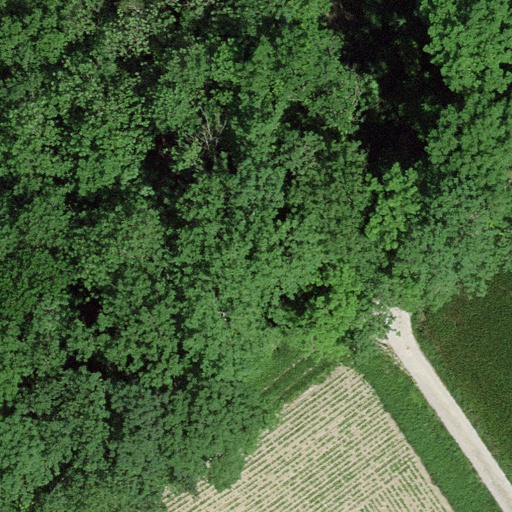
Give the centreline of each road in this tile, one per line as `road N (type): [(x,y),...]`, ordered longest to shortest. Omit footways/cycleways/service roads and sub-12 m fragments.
road 1 (track): [(511,507),(386,320)]
road 2 (track): [(511,219),(386,320)]
